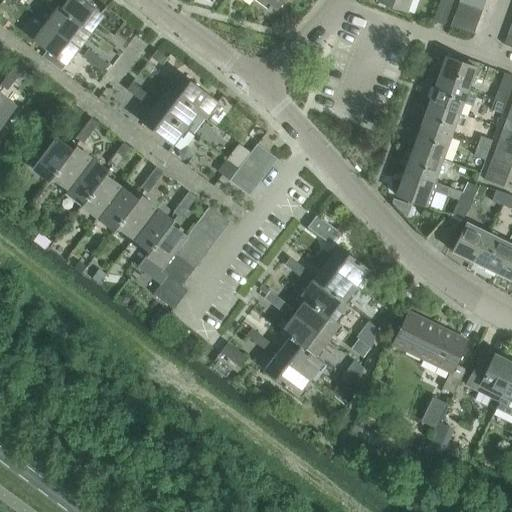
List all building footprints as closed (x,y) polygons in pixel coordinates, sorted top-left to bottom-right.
[(59,7),(92,31),(98,23),(115,35),(126,20),(106,6),(102,12),(86,0),(68,0),(62,8),(59,6),(59,7)] [(252,0),(266,10),(270,4),(276,9),(283,0),(252,0)] [(405,12),(409,0),(376,0),(376,2),(405,12)] [(440,0),(433,22),(444,25),(452,3),(442,0),(440,0)] [(481,0),(460,0),(458,5),(480,13),(485,1),(481,0)] [(38,16),(80,47),(92,31),(59,7),(58,8),(50,1),(38,16)] [(458,5),(454,16),(477,24),(480,13),(458,5)] [(67,64),(80,47),(38,16),(37,17),(46,24),(34,40),(67,64)] [(454,16),(451,27),(473,35),(477,24),(454,16)] [(511,36),(506,35),(502,45),(511,48),(511,36)] [(83,56),(93,64),(99,56),(89,49),(83,56)] [(169,58),(168,58),(157,49),(152,57),(163,66),(169,58)] [(99,56),(93,64),(103,71),(109,64),(99,56)] [(445,57),(437,80),(466,91),(474,68),(445,57)] [(15,64),(8,73),(15,79),(22,70),(15,64)] [(0,83),(8,89),(15,79),(8,73),(0,83)] [(168,89),(206,118),(219,101),(186,76),(173,92),(168,88),(168,89)] [(437,80),(429,103),(458,114),(462,103),(472,107),(476,94),(466,91),(437,80)] [(127,89),(137,96),(143,89),(133,81),(127,89)] [(153,97),(143,89),(137,96),(148,104),(153,97)] [(155,105),(185,128),(197,112),(205,119),(206,118),(168,89),(155,105)] [(496,91),(493,101),(505,105),(508,95),(496,91)] [(0,92),(0,127),(17,105),(0,92)] [(489,110),(501,114),(505,105),(493,101),(489,110)] [(429,103),(420,126),(449,137),(458,114),(429,103)] [(172,145),(185,128),(155,105),(142,122),(172,145)] [(91,117),(84,127),(91,132),(98,123),(91,117)] [(511,121),(505,119),(502,129),(511,133),(511,121)] [(420,126),(412,149),(441,160),(449,137),(420,126)] [(511,133),(502,129),(498,139),(511,143),(511,133)] [(88,136),(81,130),(76,137),(84,142),(88,136)] [(32,167),(49,180),(50,179),(76,145),(75,144),(72,149),(55,136),(32,167)] [(480,137),(476,146),(488,151),(491,141),(480,137)] [(511,143),(498,139),(494,149),(511,155),(511,143)] [(124,142),(116,152),(124,157),(131,148),(124,142)] [(239,143),(227,159),(238,168),(243,161),(250,152),(251,152),(239,143)] [(250,152),(271,168),(278,159),(257,143),(251,152),(250,152)] [(76,145),(49,180),(50,180),(53,177),(69,189),(92,158),(76,145)] [(473,156),(484,160),(488,151),(476,146),(473,156)] [(412,149),(403,173),(449,189),(433,183),(441,160),(412,149)] [(511,162),(511,155),(494,149),(490,159),(510,167),(511,162)] [(243,161),(264,177),(271,168),(250,152),(243,161)] [(122,160),(114,154),(109,161),(116,167),(122,160)] [(92,158),(69,189),(84,200),(81,204),(82,205),(109,170),(92,158)] [(510,167),(490,159),(487,169),(507,177),(510,167)] [(236,171),(257,187),(264,177),(243,161),(238,168),(237,170),(236,171)] [(228,163),(220,173),(222,175),(229,180),(236,171),(237,170),(228,163)] [(156,166),(149,176),(156,182),(164,172),(156,166)] [(507,177),(487,169),(483,179),(503,187),(507,177)] [(109,170),(82,205),(98,217),(121,187),(106,175),(109,171),(109,170)] [(229,180),(250,196),(257,187),(236,171),(229,180)] [(424,206),(430,207),(435,193),(446,197),(449,189),(403,173),(395,195),(424,206)] [(149,192),(156,182),(149,176),(141,186),(149,192)] [(467,182),(462,192),(474,197),(478,188),(467,182)] [(121,187),(98,217),(115,229),(141,195),(140,194),(137,198),(121,187)] [(188,191),(181,201),(189,207),(196,197),(188,191)] [(491,202),(501,205),(505,195),(495,191),(491,202)] [(463,220),(474,197),(462,192),(451,214),(463,220)] [(141,195),(115,229),(115,230),(118,226),(133,238),(157,207),(141,195)] [(511,197),(505,195),(501,205),(511,209),(511,204),(511,197)] [(393,200),(392,203),(407,219),(411,207),(393,200)] [(181,216),(189,207),(181,201),(174,211),(181,216)] [(201,216),(223,232),(230,222),(208,206),(201,216)] [(157,207),(133,238),(149,249),(146,254),(147,254),(173,219),(157,207)] [(330,244),(339,233),(316,215),(307,227),(330,244)] [(195,225),(216,240),(223,232),(201,216),(195,225)] [(20,220),(17,225),(23,230),(29,222),(23,217),(20,220)] [(147,254),(163,266),(163,267),(168,261),(174,252),(182,243),(186,236),(171,224),(174,220),(173,219),(147,254)] [(451,252),(473,263),(488,233),(465,222),(451,252)] [(188,234),(209,250),(216,240),(195,225),(188,234)] [(488,233),(473,263),(496,274),(510,244),(488,233)] [(182,243),(202,258),(209,250),(188,234),(186,236),(182,243)] [(174,252),(195,268),(202,258),(182,243),(174,252)] [(511,244),(510,244),(496,274),(511,281),(511,244)] [(326,262),(355,285),(368,268),(338,245),(326,262)] [(168,261),(188,277),(195,268),(174,252),(168,261)] [(283,264),(294,272),(300,264),(289,256),(283,264)] [(160,270),(167,275),(181,286),(188,277),(168,261),(163,267),(163,266),(160,270)] [(80,262),(75,269),(81,274),(86,267),(80,262)] [(313,279),(346,304),(347,303),(343,301),(355,285),(326,262),(313,279)] [(310,272),(300,264),(294,272),(304,280),(310,272)] [(160,285),(180,300),(187,290),(181,286),(167,275),(160,285)] [(301,295),(339,324),(340,323),(335,319),(346,304),(313,279),(301,295)] [(153,294),(173,309),(180,300),(160,285),(153,294)] [(263,298),(274,306),(280,298),(269,290),(263,298)] [(293,315),(327,340),(339,324),(301,295),(300,296),(305,299),(293,315)] [(290,306),(280,298),(274,306),(284,314),(290,306)] [(159,310),(150,323),(157,329),(159,327),(167,316),(159,310)] [(454,364),(466,341),(409,312),(393,344),(449,372),(441,388),(452,393),(464,369),(454,364)] [(281,331),(322,362),(323,362),(315,356),(327,340),(293,315),(281,331)] [(245,335),(255,342),(261,335),(251,327),(245,335)] [(276,352),(311,378),(322,362),(281,331),(280,331),(288,337),(276,352)] [(272,343),(261,335),(255,342),(266,350),(272,343)] [(247,358),(227,342),(220,351),(240,367),(247,358)] [(297,396),(311,378),(276,352),(263,370),(297,396)] [(466,385),(479,391),(499,401),(511,375),(511,363),(494,354),(488,367),(478,362),(466,385)] [(511,375),(499,401),(500,402),(498,408),(511,414),(511,375)] [(344,381),(335,393),(345,401),(354,389),(344,381)] [(434,436),(428,448),(441,455),(447,442),(434,436)]
